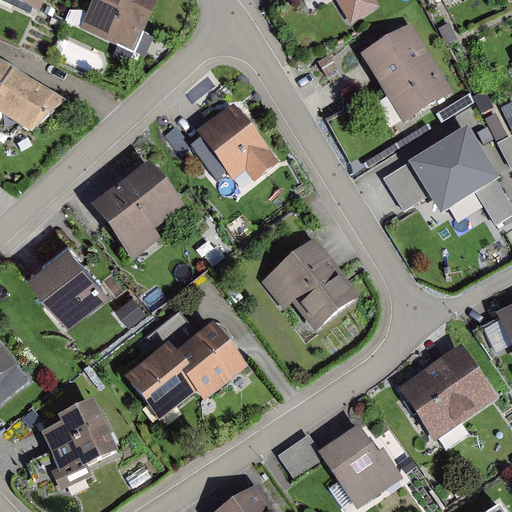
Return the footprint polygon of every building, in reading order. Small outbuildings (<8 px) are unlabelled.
[(50,0),(0,0),(44,17),(50,0)] [(161,0),(101,0),(89,26),(139,49),(161,0)] [(341,0),(356,24),(385,6),(380,0),(341,0)] [(457,95),(417,27),(370,55),(410,123),(457,95)] [(0,108),(21,75),(0,61),(0,108)] [(42,139),(78,108),(21,75),(0,108),(0,112),(28,130),(42,139)] [(280,167),(240,108),(198,137),(233,187),(251,174),(257,183),(280,167)] [(28,130),(0,112),(0,134),(18,146),(28,130)] [(497,179),(468,131),(387,180),(405,209),(431,193),(442,212),(497,179)] [(511,139),(503,141),(509,168),(511,167),(511,139)] [(191,210),(159,166),(99,210),(139,263),(167,242),(160,232),(191,210)] [(324,243),(265,284),(288,316),(302,306),(320,332),(365,301),(324,243)] [(113,298),(76,247),(37,275),(74,326),(113,298)] [(138,299),(118,310),(125,323),(145,312),(138,299)] [(254,374),(222,334),(192,358),(180,344),(133,382),(166,424),(201,396),(211,408),(254,374)] [(0,407),(31,385),(0,343),(0,407)] [(500,402),(466,350),(403,391),(437,443),(500,402)] [(119,454),(98,406),(43,431),(64,479),(119,454)] [(385,461),(366,431),(322,459),(356,511),(365,511),(412,482),(395,454),(385,461)] [(278,511),(263,491),(235,511),(278,511)]
